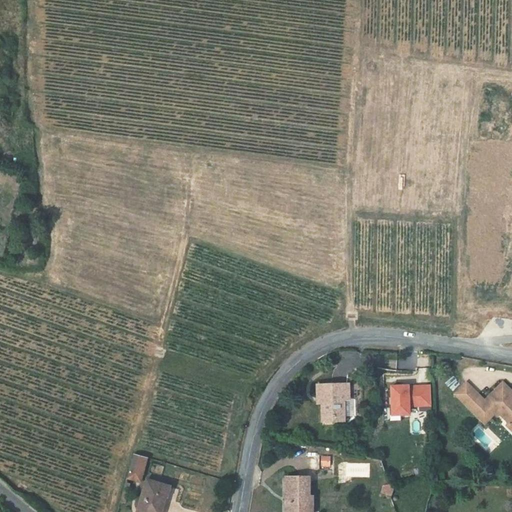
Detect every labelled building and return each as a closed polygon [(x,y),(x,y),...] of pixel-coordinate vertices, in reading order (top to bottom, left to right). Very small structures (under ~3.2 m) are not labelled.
[(457,382),(445,393),(474,424),(484,415),(505,436),(511,430),(511,408),(506,408),(502,403),(507,398),(494,384),(475,401),(457,382)] [(387,384),(388,417),(408,416),(407,383),(387,384)] [(321,421),(342,421),(342,400),(347,400),(347,384),(317,384),(317,396),(321,396),(321,421)] [(411,394),(408,394),(408,408),(432,408),(431,384),(411,384),(411,394)] [(511,402),(507,398),(502,403),(506,408),(511,408),(511,402)] [(483,446),(493,435),(479,423),(469,434),(483,446)] [(127,450),(121,474),(134,479),(141,455),(127,450)] [(320,455),(319,467),(330,467),(330,455),(320,455)] [(280,511),(307,511),(308,499),(303,499),(303,481),(282,479),(280,511)] [(132,507),(146,511),(153,511),(158,497),(161,497),(165,487),(141,480),(132,507)] [(382,485),(380,493),(391,496),(393,488),(382,485)]
